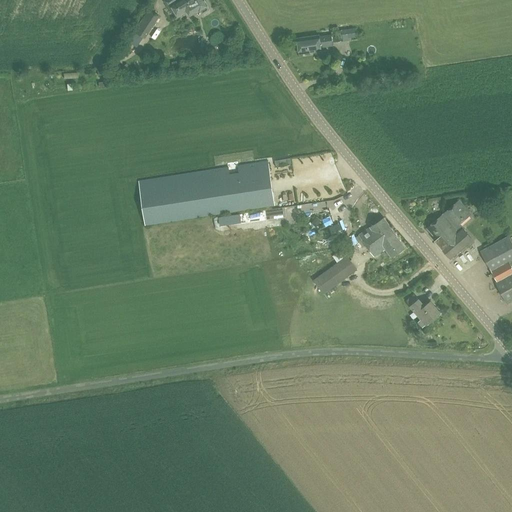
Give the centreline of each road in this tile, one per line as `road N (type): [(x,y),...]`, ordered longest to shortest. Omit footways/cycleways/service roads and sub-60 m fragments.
road 1 (unclassified): [(0,400),(297,356),(494,358),(510,349)]
road 2 (tertiary): [(510,349),(318,119),(238,0)]
